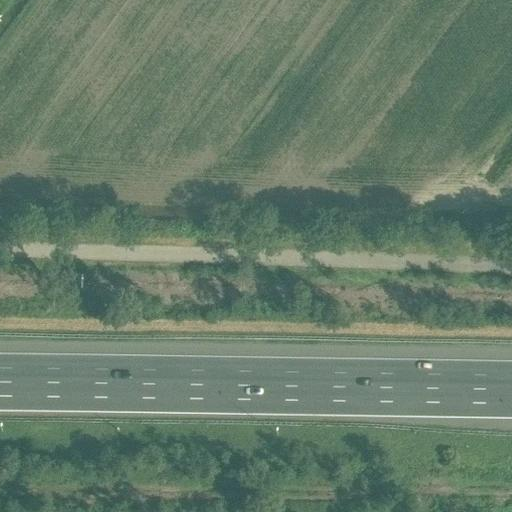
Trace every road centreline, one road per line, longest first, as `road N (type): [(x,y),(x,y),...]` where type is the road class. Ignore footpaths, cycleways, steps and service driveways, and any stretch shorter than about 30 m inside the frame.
road 1 (unclassified): [(0,245),(511,268)]
road 2 (motorway): [(511,391),(0,383)]
